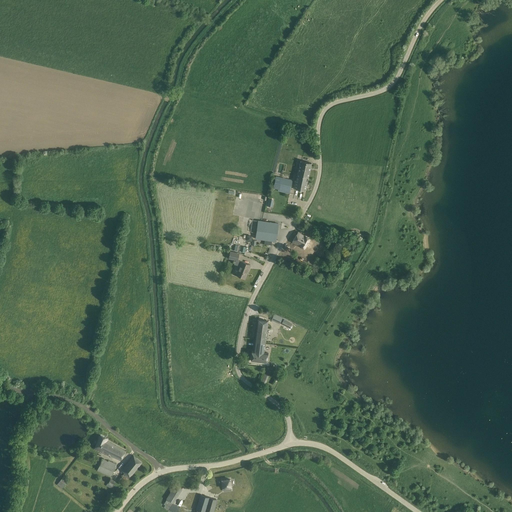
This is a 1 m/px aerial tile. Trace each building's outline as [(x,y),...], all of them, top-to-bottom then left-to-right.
[(311,163),(300,160),(294,188),(305,190),(311,163)] [(289,193),(292,180),(281,177),(278,190),(289,193)] [(258,221),(255,239),(265,240),(264,244),(271,245),(272,241),(275,242),(278,224),(258,221)] [(310,239),(298,232),(292,242),(298,245),(298,244),(300,245),(299,246),(304,249),(310,239)] [(239,254),(230,251),(228,258),(237,260),(239,254)] [(250,265),(246,263),(241,261),(239,266),(240,267),(237,275),(245,278),(247,274),(246,274),(249,265),(250,265)] [(273,321),(281,324),(284,317),(275,314),(273,321)] [(292,328),(294,323),(285,319),(283,324),(292,328)] [(268,321),(263,320),(258,320),(254,351),(252,351),(251,361),(267,362),(268,353),(264,352),(268,321)] [(108,438),(100,435),(96,448),(122,460),(126,450),(107,440),(108,438)] [(142,462),(134,455),(124,468),(127,470),(121,477),(127,481),(142,462)] [(116,464),(108,460),(108,461),(102,459),(97,470),(111,476),(116,464)] [(69,480),(64,476),(57,484),(62,488),(69,480)] [(116,486),(118,481),(111,478),(109,483),(116,486)] [(182,489),(175,485),(167,499),(164,504),(165,505),(164,507),(171,511),(177,511),(180,507),(173,503),(181,490),(182,489)] [(201,495),(199,499),(196,510),(197,510),(196,511),(212,511),(216,499),(201,495)]
